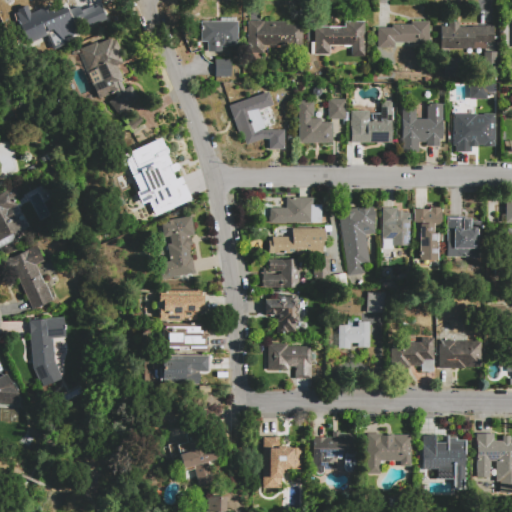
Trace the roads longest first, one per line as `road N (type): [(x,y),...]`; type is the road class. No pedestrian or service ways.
road 1 (residential): [(242,402),(244,298),(222,180),(147,0)]
road 2 (residential): [(511,174),(220,176)]
road 3 (residential): [(511,401),(242,402)]
